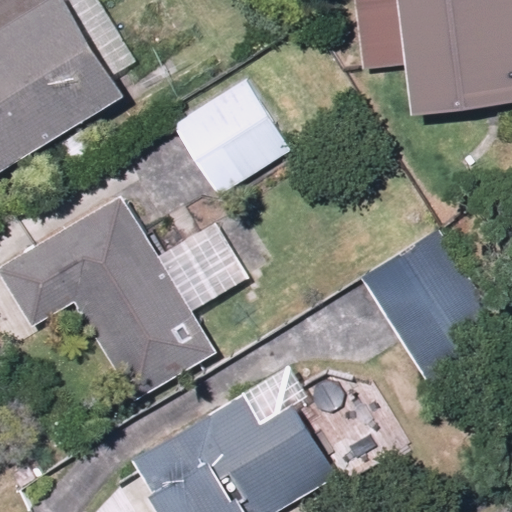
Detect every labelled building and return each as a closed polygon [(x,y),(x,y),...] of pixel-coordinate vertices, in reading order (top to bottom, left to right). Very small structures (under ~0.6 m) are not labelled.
[(0,0),(0,167),(149,82),(101,0),(0,0)] [(511,0),(359,0),(364,64),(430,60),(432,93),(511,88),(511,0)] [(229,189),(299,139),(252,74),(182,124),(229,189)] [(235,343),(210,303),(257,274),(220,214),(173,243),(138,186),(14,260),(48,317),(89,293),(149,394),(235,343)] [(425,266),(251,370),(257,380),(142,448),(166,489),(173,485),(188,511),(186,511),(297,511),(289,498),(353,460),(311,388),(357,360),(396,426),(451,393),(443,379),(480,357),(425,266)]
